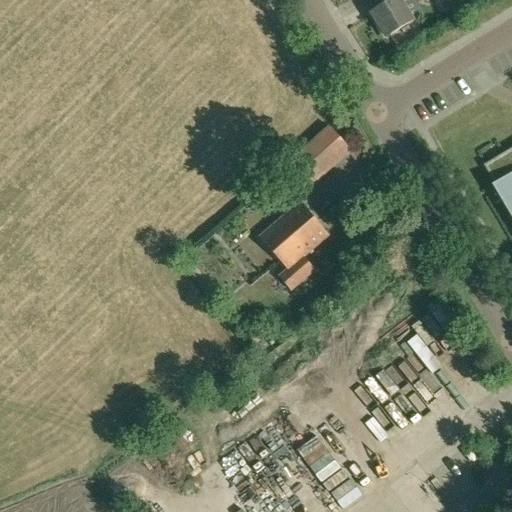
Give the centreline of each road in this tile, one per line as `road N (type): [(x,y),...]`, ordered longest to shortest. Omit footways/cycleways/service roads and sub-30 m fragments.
road 1 (residential): [(510,342),(376,110)]
road 2 (residential): [(376,110),(511,31)]
road 3 (residential): [(376,110),(307,0)]
